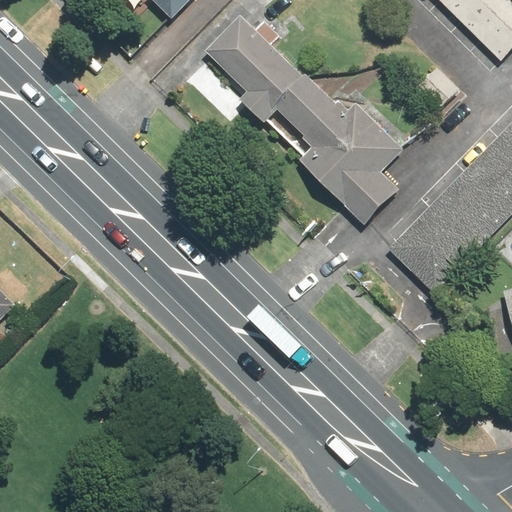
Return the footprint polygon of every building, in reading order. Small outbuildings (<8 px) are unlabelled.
[(166,0),(183,16),(199,0),(166,0)] [(511,0),(445,0),(508,62),(511,57),(511,0)] [(268,29),(253,14),(215,54),(260,97),(253,104),(277,127),(279,124),(315,158),(310,164),(375,227),(380,231),(414,195),(410,192),(394,176),(415,155),(369,110),(360,119),(285,47),(294,39),(276,22),(268,29)] [(447,70),(425,91),(449,114),(470,93),(447,70)] [(511,129),(400,245),(448,291),(511,224),(511,129)] [(0,318),(18,300),(0,283),(0,318)]
